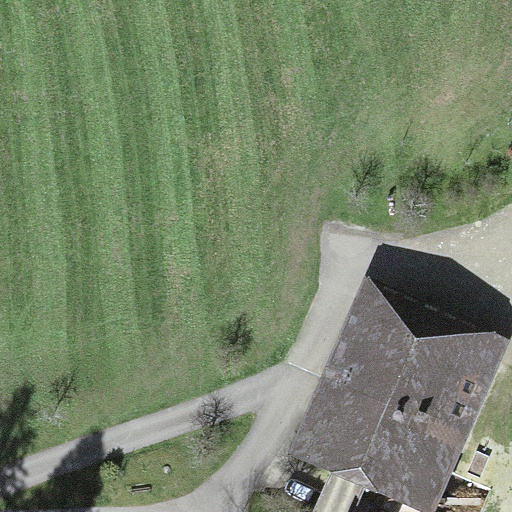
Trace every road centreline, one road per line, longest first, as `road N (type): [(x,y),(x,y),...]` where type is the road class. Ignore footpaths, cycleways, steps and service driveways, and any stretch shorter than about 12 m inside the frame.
road 1 (track): [(0,486),(290,388),(352,256),(508,275)]
road 2 (track): [(232,511),(290,388)]
